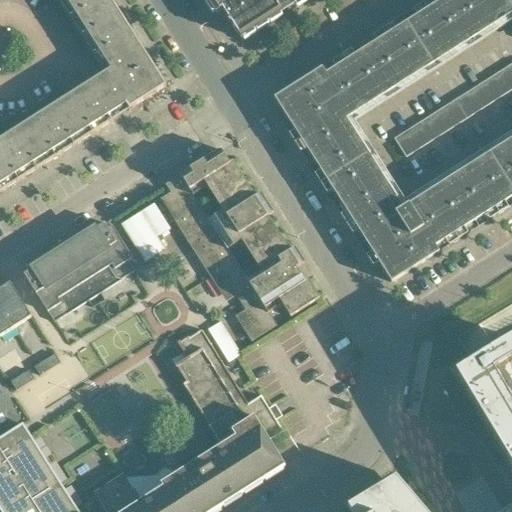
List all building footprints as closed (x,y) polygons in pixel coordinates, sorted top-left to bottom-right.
[(167,87),(116,8),(111,0),(58,0),(105,74),(129,111),(135,107),(167,87)] [(242,40),(305,0),(207,0),(217,14),(223,10),(242,40)] [(445,0),(428,11),(424,4),(382,32),(386,38),(347,63),(343,56),(316,73),(346,120),(511,16),(511,13),(503,0),(445,0)] [(511,0),(503,0),(511,13),(511,0)] [(394,139),(406,158),(421,149),(437,139),(452,129),(467,120),(482,110),(498,100),(511,91),(511,65),(501,72),(486,82),(471,91),(455,101),(440,111),(425,120),(410,130),(394,139)] [(375,165),(346,120),(316,73),(275,99),(287,119),(281,123),(308,166),(314,162),(333,191),(375,165)] [(0,193),(113,121),(129,111),(105,74),(0,140),(0,193)] [(511,140),(489,155),(501,175),(511,191),(511,140)] [(181,176),(166,186),(175,200),(168,204),(179,221),(201,207),(194,194),(208,185),(215,198),(244,180),(233,163),(232,163),(230,165),(222,154),(221,151),(219,152),(216,154),(210,158),(181,176)] [(498,216),(511,207),(511,191),(501,175),(489,155),(403,210),(433,257),(437,255),(459,241),(456,235),(494,210),(498,216)] [(403,210),(375,165),(333,191),(351,221),(345,225),(372,267),(378,263),(391,284),(433,257),(403,210)] [(201,207),(179,221),(191,240),(188,242),(194,251),(219,235),(259,210),(267,205),(263,198),(261,195),(259,197),(256,199),(244,180),(215,198),(223,211),(209,219),(201,207)] [(219,235),(194,251),(200,261),(203,259),(214,275),(236,261),(228,248),(242,240),(251,252),(279,235),(268,218),(271,216),(273,214),(271,211),(267,205),(259,210),(219,235)] [(133,259),(112,227),(103,233),(100,228),(64,250),(95,298),(135,273),(128,262),(133,259)] [(236,261),(214,275),(226,295),(233,290),(242,304),(296,270),(305,265),(295,250),(290,253),(279,235),(251,252),(258,263),(243,273),(236,261)] [(95,298),(64,250),(29,272),(32,278),(27,281),(54,324),(68,315),(95,298)] [(190,285),(210,276),(203,262),(183,271),(190,285)] [(152,268),(145,272),(156,289),(163,284),(152,268)] [(278,326),(269,314),(283,305),(291,318),(320,300),(308,281),(304,283),(296,270),(242,304),(250,317),(243,322),(255,341),(278,326)] [(10,284),(4,289),(0,290),(0,336),(8,332),(31,317),(11,285),(10,284)] [(213,511),(285,467),(268,440),(283,431),(261,396),(248,404),(202,330),(189,337),(188,337),(180,342),(180,341),(177,343),(188,358),(175,366),(177,369),(178,368),(187,383),(184,385),(223,446),(175,477),(172,472),(170,470),(168,469),(165,468),(161,470),(158,472),(158,476),(125,478),(123,476),(95,494),(106,511),(213,511)] [(511,511),(511,341),(455,375),(511,469),(511,504),(509,507),(500,511),(423,511),(395,479),(347,508),(349,511),(511,511)] [(55,354),(34,367),(39,376),(60,363),(55,354)] [(28,371),(10,382),(16,391),(34,379),(28,371)] [(16,430),(7,415),(7,410),(6,404),(4,397),(1,393),(0,391),(0,511),(77,511),(23,426),(16,430)]
